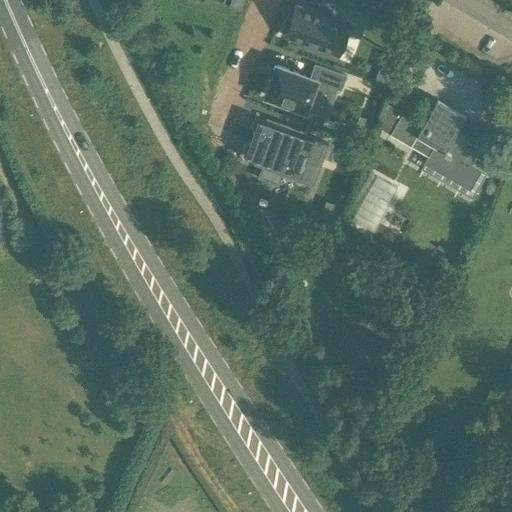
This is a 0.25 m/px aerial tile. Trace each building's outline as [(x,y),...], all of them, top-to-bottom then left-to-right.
[(298,5),(287,36),(303,42),(301,47),(317,53),(319,47),(335,53),(343,32),(360,38),(369,14),(335,2),(330,15),(315,9),(314,12),(298,5)] [(374,79),(388,84),(394,67),(397,59),(384,54),(374,79)] [(314,112),(324,83),(340,89),(345,75),(315,64),(310,76),(276,64),(276,66),(274,65),(269,80),(270,81),(265,95),(314,112)] [(450,178),(461,158),(470,164),(480,148),(454,133),(463,117),(436,101),(423,124),(402,112),(400,114),(388,107),(377,126),(427,155),(423,162),(450,178)] [(244,155),(300,175),(314,138),(294,131),(292,134),(276,128),(277,125),(257,118),(244,155)] [(376,176),(352,219),(372,230),(396,187),(376,176)] [(384,234),(381,240),(392,246),(398,236),(392,232),(384,234)]
